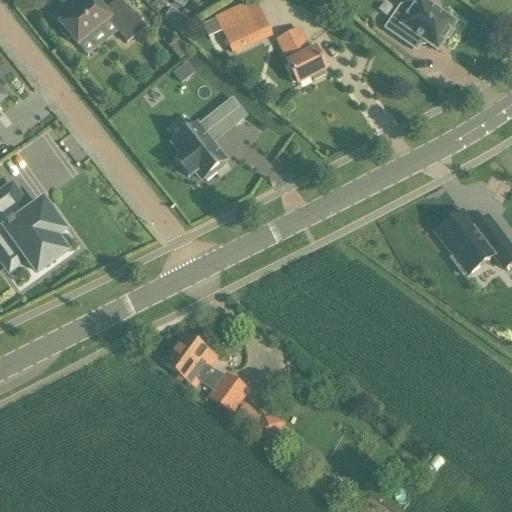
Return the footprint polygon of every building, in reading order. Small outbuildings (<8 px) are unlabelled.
[(73,2),(53,18),(62,30),(59,32),(67,43),(71,40),(77,48),(108,22),(127,45),(146,29),(118,1),(103,14),(92,0),(91,0),(79,10),(73,2)] [(232,57),(272,39),(254,1),(214,19),(232,57)] [(436,52),(455,26),(418,1),(416,4),(399,8),(383,31),(412,52),(420,41),(436,52)] [(311,54),(300,29),(275,41),(296,87),(325,73),(315,52),(311,54)] [(189,54),(178,40),(167,48),(179,62),(189,54)] [(452,70),(441,76),(450,94),(462,87),(452,70)] [(175,143),(172,145),(182,157),(175,163),(188,178),(195,173),(202,181),(204,179),(206,182),(217,174),(214,171),(225,163),(211,146),(211,145),(233,127),(219,111),(190,74),(176,86),(210,129),(203,135),(197,128),(195,126),(193,128),(175,143)] [(232,100),(219,111),(233,127),(245,117),(232,100)] [(164,116),(154,103),(144,111),(154,124),(164,116)] [(14,225),(0,205),(0,241),(3,240),(20,264),(25,260),(28,264),(36,275),(46,268),(47,269),(50,268),(49,266),(52,264),(53,265),(56,263),(55,262),(64,255),(54,240),(62,233),(55,224),(57,222),(55,220),(53,221),(51,218),(53,216),(51,214),(49,215),(42,205),(33,212),(14,225)] [(454,259),(467,273),(469,271),(471,274),(495,252),(507,265),(511,260),(511,242),(500,229),(488,240),(462,211),(436,233),(457,257),(454,259)] [(215,376),(219,371),(213,366),(217,360),(184,336),(162,366),(195,390),(209,372),(215,376)] [(231,418),(249,393),(225,375),(207,400),(231,418)] [(274,446),(283,424),(261,415),(253,436),(274,446)]
